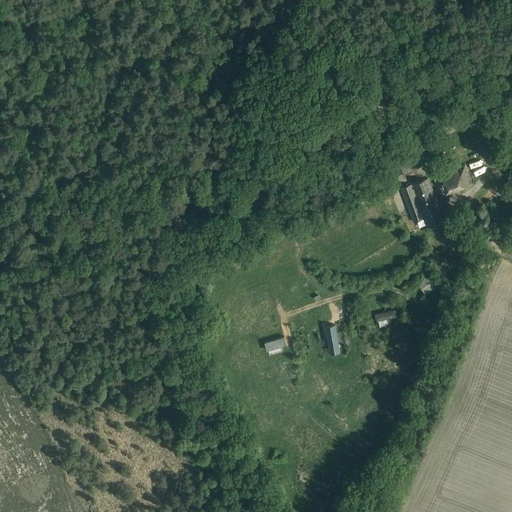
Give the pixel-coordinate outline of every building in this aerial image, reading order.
[(391,159),(394,167),(395,171),(397,175),(424,164),(417,148),(391,159)] [(447,194),(473,184),(465,165),(440,175),(447,194)] [(444,222),(429,180),(401,190),(413,222),(423,218),(427,228),(444,222)] [(431,273),(417,283),(424,293),(438,283),(431,273)] [(395,309),(374,314),(375,316),(376,321),(396,317),(395,309)] [(297,341),(280,340),(279,349),(297,350),(297,341)]
